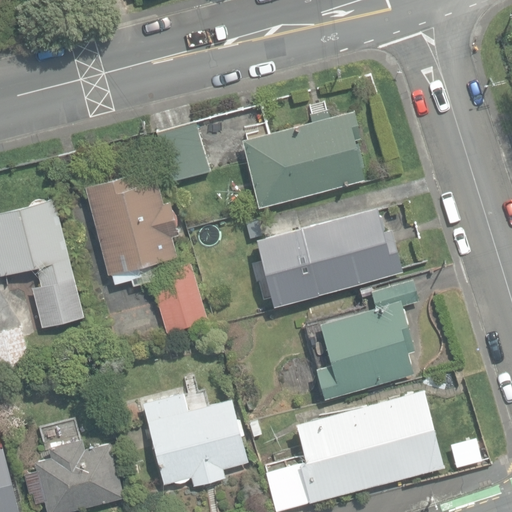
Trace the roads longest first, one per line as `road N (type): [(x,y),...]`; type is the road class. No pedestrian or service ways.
road 1 (tertiary): [(347,0),(0,103)]
road 2 (residential): [(511,307),(408,0)]
